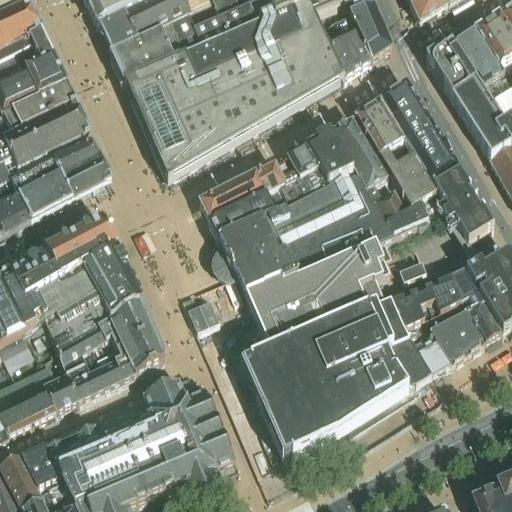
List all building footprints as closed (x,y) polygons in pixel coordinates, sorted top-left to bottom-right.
[(0,0),(0,15),(24,4),(22,0),(0,0)] [(80,0),(84,8),(101,0),(80,0)] [(104,32),(170,0),(101,0),(84,8),(97,36),(104,32)] [(110,64),(118,60),(191,25),(176,0),(170,0),(104,32),(104,33),(98,36),(110,64)] [(176,0),(191,25),(197,37),(239,19),(232,0),(176,0)] [(260,0),(264,8),(247,15),(256,33),(304,11),(297,0),(260,0)] [(297,0),(304,11),(313,28),(333,20),(336,28),(343,24),(343,17),(341,11),(366,0),(365,0),(297,0)] [(349,27),(369,74),(371,73),(372,74),(390,59),(366,0),(341,11),(343,17),(343,24),(345,28),(349,27)] [(440,0),(404,0),(419,34),(447,16),(443,9),(444,9),(440,0)] [(440,0),(444,9),(448,16),(471,2),(469,0),(440,0)] [(0,15),(0,56),(40,38),(27,10),(24,11),(22,7),(25,6),(24,4),(0,15)] [(343,90),(342,89),(331,63),(313,28),(304,11),(256,33),(124,93),(146,143),(167,193),(297,118),(343,90)] [(503,29),(502,30),(511,46),(511,13),(499,23),(503,29)] [(191,25),(118,60),(118,61),(111,64),(124,93),(256,33),(247,15),(239,19),(197,37),(191,25)] [(342,89),(343,90),(369,74),(349,27),(345,28),(343,24),(336,28),(333,20),(313,28),(331,63),(342,89)] [(511,46),(502,30),(498,24),(475,40),(479,46),(511,99),(511,46)] [(0,89),(53,65),(40,38),(0,56),(0,89)] [(478,100),(511,152),(511,99),(479,46),(474,40),(451,55),(455,62),(454,62),(478,100)] [(428,72),(455,115),(478,100),(454,62),(450,56),(444,60),(445,61),(428,72)] [(53,65),(0,89),(0,126),(67,93),(53,65)] [(67,93),(0,126),(0,148),(75,112),(67,93)] [(385,118),(384,119),(428,193),(431,191),(456,176),(450,167),(451,167),(450,165),(449,164),(448,164),(443,156),(444,155),(443,154),(442,153),(441,153),(433,139),(433,138),(406,94),(381,111),(385,118)] [(455,115),(490,171),(511,156),(511,152),(478,100),(455,115)] [(428,193),(384,119),(380,111),(354,127),(409,219),(406,221),(385,234),(394,248),(417,238),(417,240),(426,236),(425,233),(446,224),(448,227),(452,225),(431,191),(428,193)] [(0,193),(11,188),(3,172),(11,168),(16,180),(88,145),(89,144),(75,112),(0,148),(0,193)] [(334,149),(355,185),(385,234),(406,221),(394,200),(381,207),(374,195),(388,188),(352,130),(330,142),(334,149)] [(355,185),(334,149),(334,150),(329,142),(305,156),(309,163),(308,163),(328,198),(355,185)] [(12,190),(22,211),(31,231),(38,228),(95,199),(94,198),(108,191),(109,190),(110,189),(110,188),(110,187),(109,186),(101,169),(101,168),(92,151),(12,190)] [(328,198),(308,163),(304,156),(286,167),(286,168),(296,187),(307,208),(328,198)] [(511,196),(511,156),(490,171),(507,200),(511,196)] [(270,201),(296,187),(286,168),(260,182),(270,201)] [(468,253),(493,238),(483,221),(481,219),(479,220),(473,212),(468,202),(470,201),(469,199),(458,182),(459,181),(456,176),(431,191),(452,225),(457,234),(456,235),(457,237),(458,236),(468,253)] [(260,182),(200,213),(210,233),(210,232),(217,229),(270,201),(260,182)] [(248,368),(278,435),(293,468),(335,449),(338,447),(357,435),(419,396),(399,366),(410,358),(390,312),(382,293),(381,291),(389,287),(379,266),(380,266),(384,252),(394,248),(385,234),(355,185),(328,198),(307,208),(228,246),(237,265),(236,266),(234,282),(234,284),(245,306),(245,307),(260,342),(258,344),(251,349),(250,351),(247,358),(248,368)] [(217,229),(210,232),(210,233),(209,233),(219,252),(220,251),(220,250),(228,246),(307,208),(296,187),(270,201),(217,229)] [(22,211),(12,190),(11,188),(0,193),(0,247),(31,231),(22,211)] [(116,260),(103,232),(48,260),(65,289),(109,263),(116,260)] [(48,260),(0,285),(0,292),(23,340),(43,330),(32,308),(65,289),(48,260)] [(129,285),(117,262),(110,265),(109,263),(65,289),(32,308),(43,330),(129,285)] [(465,281),(489,322),(502,344),(511,337),(511,278),(506,268),(505,267),(504,267),(502,267),(501,267),(493,271),(489,273),(486,268),(480,272),(475,275),(474,275),(465,281)] [(489,322),(465,281),(449,288),(459,313),(467,327),(479,349),(483,356),(502,344),(489,322)] [(129,285),(43,330),(58,360),(142,314),(129,285)] [(443,324),(459,313),(449,288),(390,312),(410,358),(412,357),(423,351),(416,335),(443,324)] [(0,351),(21,341),(23,340),(0,292),(0,351)] [(55,362),(65,384),(114,361),(154,342),(142,314),(58,360),(55,362)] [(478,349),(479,349),(467,327),(431,347),(451,377),(483,356),(478,349)] [(0,424),(6,422),(0,410),(0,367),(2,367),(8,378),(33,365),(21,341),(0,351),(0,424)] [(154,342),(114,361),(128,390),(162,374),(165,367),(154,342)] [(451,377),(431,347),(423,351),(412,357),(410,358),(399,366),(419,396),(451,377)] [(114,361),(65,384),(78,413),(128,390),(114,361)] [(42,404),(52,425),(55,424),(55,423),(56,424),(78,413),(65,384),(56,388),(48,373),(0,395),(0,410),(6,422),(42,404)] [(144,412),(154,437),(201,418),(188,387),(142,406),(144,412)] [(6,422),(0,424),(0,429),(8,446),(52,425),(42,404),(6,422)] [(171,511),(172,500),(180,496),(174,481),(154,437),(144,412),(132,417),(132,419),(118,422),(107,430),(106,428),(93,434),(95,437),(47,457),(61,489),(71,511),(171,511)] [(201,418),(154,437),(174,481),(220,463),(201,418)] [(22,465),(21,466),(36,500),(61,489),(47,457),(46,455),(22,466),(22,465)] [(220,463),(174,481),(180,496),(187,511),(191,511),(233,494),(220,463)] [(0,475),(0,476),(10,500),(15,511),(38,511),(41,511),(36,500),(21,466),(0,475)] [(15,511),(10,500),(0,476),(0,511),(15,511)] [(511,511),(511,494),(472,511),(511,511)]
